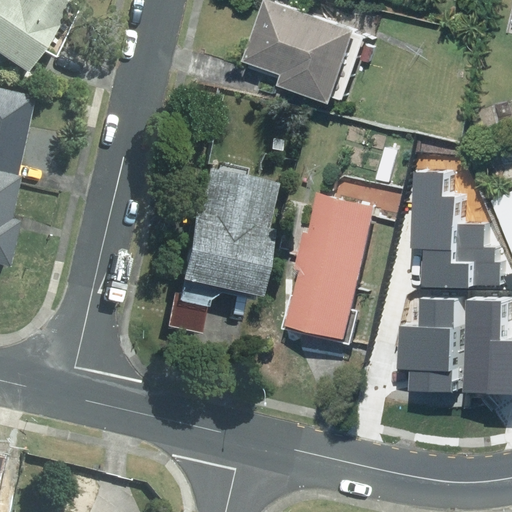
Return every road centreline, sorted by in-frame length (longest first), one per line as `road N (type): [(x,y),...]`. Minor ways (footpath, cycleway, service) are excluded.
road 1 (residential): [(67,396),(159,0)]
road 2 (residential): [(511,477),(438,482),(242,437)]
road 3 (residential): [(242,437),(67,396)]
